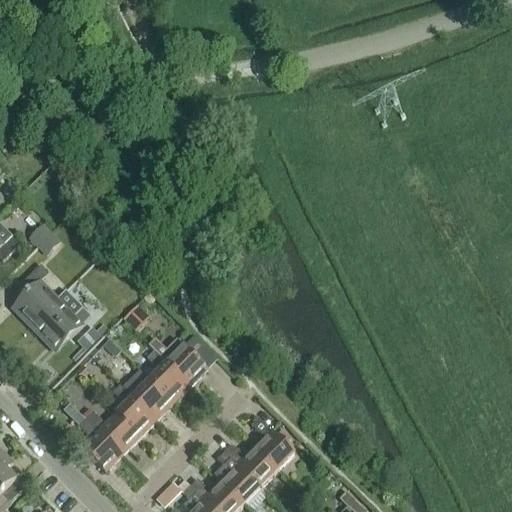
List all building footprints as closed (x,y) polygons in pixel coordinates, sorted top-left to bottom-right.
[(94,196),(83,186),(76,192),(88,203),(94,196)] [(0,227),(0,263),(2,266),(20,248),(0,227)] [(33,242),(40,249),(55,235),(47,227),(33,242)] [(65,245),(55,235),(40,249),(50,260),(65,245)] [(29,330),(57,302),(41,286),(50,277),(41,268),(22,286),(31,295),(12,313),(29,330)] [(65,294),(57,302),(29,330),(54,356),(91,320),(65,294)] [(81,345),(90,354),(105,338),(96,330),(81,345)] [(154,355),(190,391),(208,374),(177,343),(167,353),(155,342),(148,349),(154,355)] [(115,357),(118,354),(110,345),(107,349),(115,357)] [(173,408),(190,391),(154,355),(147,362),(159,374),(149,385),(173,408)] [(76,377),(82,383),(89,376),(83,370),(76,377)] [(173,408),(149,385),(140,375),(130,385),(127,382),(120,389),(156,425),(173,408)] [(139,442),(156,425),(120,389),(113,396),(126,408),(116,419),(139,442)] [(79,430),(85,424),(70,408),(64,415),(79,430)] [(122,459),(139,442),(116,419),(106,428),(93,416),(86,423),(122,459)] [(277,476),(295,458),(285,449),(276,440),(258,422),(251,430),(264,442),(254,452),(277,476)] [(105,477),(122,459),(86,423),(79,430),(92,442),(81,453),(105,477)] [(282,434),(276,440),(285,449),(291,443),(282,434)] [(254,452),(244,462),(231,450),(224,457),(261,493),(277,476),(254,452)] [(213,480),(220,486),(244,510),(261,493),(224,457),(217,464),(223,470),(213,480)] [(13,468),(7,461),(0,467),(0,511),(5,511),(11,507),(2,498),(16,484),(7,474),(13,468)] [(330,478),(324,484),(329,490),(336,484),(330,478)] [(220,486),(210,496),(197,483),(190,490),(212,511),(241,511),(244,510),(220,486)] [(185,485),(177,492),(190,505),(185,510),(186,511),(212,511),(190,490),(185,485)] [(363,511),(348,497),(347,496),(340,503),(347,510),(345,511),(363,511)]
